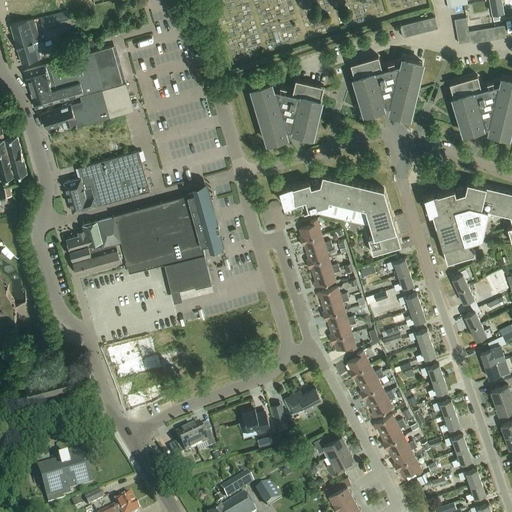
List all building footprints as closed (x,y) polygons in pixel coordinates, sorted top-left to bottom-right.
[(501,0),(490,0),(494,20),(499,19),(498,12),(504,11),(501,0)] [(68,10),(40,17),(43,30),(71,23),(68,10)] [(435,16),(429,18),(432,29),(437,28),(435,16)] [(454,19),(455,25),(467,23),(466,17),(454,19)] [(429,18),(423,19),(426,31),(432,29),(429,18)] [(22,62),(40,57),(36,43),(38,42),(36,34),(39,34),(34,19),(11,24),(22,62)] [(417,21),(420,32),(426,31),(423,19),(417,21)] [(417,21),(411,22),(414,34),(420,32),(417,21)] [(411,22),(405,24),(408,35),(414,34),(411,22)] [(468,29),(467,23),(455,25),(456,31),(468,29)] [(402,37),(408,35),(405,24),(399,25),(402,37)] [(457,37),(469,35),(468,31),(468,29),(456,31),(457,37)] [(470,40),(469,35),(457,37),(458,43),(470,40)] [(112,45),(24,70),(36,107),(80,95),(123,83),(112,45)] [(365,114),(383,108),(391,110),(390,113),(408,117),(421,61),(403,57),(402,63),(382,69),(378,55),(350,63),(365,114)] [(511,116),(511,78),(502,76),(501,82),(481,88),(477,74),(449,83),(464,133),(482,128),(490,129),(489,132),(507,136),(511,116)] [(311,137),(324,86),(295,79),(292,93),(272,88),(270,82),(252,88),(268,142),(286,137),(286,134),(293,132),(311,137)] [(51,110),(42,113),(45,123),(47,128),(56,125),(64,123),(65,125),(70,124),(71,124),(75,123),(76,122),(77,126),(78,126),(124,113),(134,110),(126,82),(123,83),(80,95),(81,97),(82,100),(71,103),(70,103),(62,105),(51,109),(51,110)] [(0,174),(1,177),(27,170),(17,133),(5,136),(1,122),(0,122),(0,174)] [(100,161),(111,201),(150,190),(138,150),(136,150),(100,161)] [(105,203),(111,201),(100,161),(78,167),(80,177),(64,182),(73,212),(97,205),(105,203)] [(304,210),(316,206),(318,211),(314,212),(314,213),(318,212),(370,224),(374,236),(368,237),(373,253),(401,245),(384,187),(322,173),(320,182),(311,185),(309,180),(280,189),(285,204),(301,200),(304,210)] [(447,262),(475,253),(471,239),(481,236),(481,235),(488,211),(510,217),(511,222),(511,225),(507,227),(511,243),(511,242),(511,191),(467,181),(465,190),(456,193),(454,188),(425,197),(430,212),(432,211),(447,262)] [(10,186),(5,187),(5,188),(0,189),(0,198),(7,197),(7,196),(12,195),(10,186)] [(79,234),(66,238),(72,256),(91,251),(90,249),(90,246),(120,239),(126,261),(129,271),(163,261),(171,291),(194,285),(195,288),(212,283),(204,253),(202,246),(222,240),(221,235),(208,190),(197,193),(197,192),(186,194),(122,212),(113,215),(113,216),(82,224),(83,229),(78,230),(79,234)] [(300,240),(322,234),(317,218),(310,221),(311,224),(299,228),(301,235),(299,236),(300,240)] [(17,256),(24,254),(17,233),(18,229),(13,230),(11,223),(0,220),(0,244),(5,245),(6,244),(17,256)] [(322,234),(300,240),(302,245),(304,244),(306,251),(332,243),(331,240),(324,242),(322,234)] [(116,242),(90,249),(91,251),(72,256),(77,275),(116,263),(116,262),(120,256),(116,242)] [(332,243),(306,251),(308,258),(306,258),(307,263),(329,257),(326,249),(333,247),(332,243)] [(329,257),(307,263),(309,268),(311,267),(313,274),(339,266),(338,263),(331,265),(329,257)] [(395,266),(398,273),(409,269),(405,257),(394,261),(394,260),(386,263),(388,268),(395,266)] [(373,264),(361,268),(363,275),(375,271),(373,264)] [(340,270),(339,266),(313,274),(315,281),(313,281),(314,286),(336,280),(333,272),(340,270)] [(409,269),(398,273),(401,282),(394,284),(396,290),(403,287),(413,283),(409,269)] [(458,291),(469,286),(464,277),(468,276),(465,269),(460,271),(461,273),(452,278),(458,291)] [(7,287),(1,280),(0,278),(0,337),(6,334),(8,339),(12,336),(12,310),(6,298),(7,287)] [(320,296),(322,303),(348,295),(347,292),(340,294),(338,286),(316,292),(318,297),(320,296)] [(477,294),(473,295),(469,286),(458,291),(463,302),(468,300),(471,306),(477,304),(475,299),(479,298),(477,294)] [(497,288),(484,294),(486,299),(500,294),(497,288)] [(368,303),(388,297),(385,289),(366,296),(368,303)] [(407,301),(410,309),(421,305),(416,292),(406,296),(406,295),(398,298),(400,303),(407,301)] [(349,299),(348,295),(322,303),(324,310),(322,311),(323,315),(345,309),(342,301),(349,299)] [(487,302),(490,309),(505,302),(502,295),(487,302)] [(410,309),(412,314),(405,316),(408,325),(415,323),(415,322),(425,318),(421,305),(410,309)] [(470,327),(480,322),(477,314),(481,313),(478,306),(472,308),(473,311),(464,315),(470,327)] [(347,317),(345,309),(323,315),(325,320),(327,319),(329,326),(355,318),(354,315),(347,317)] [(330,338),(352,332),(349,324),(356,322),(355,318),(329,326),(331,333),(329,334),(330,338)] [(484,330),(480,322),(470,327),(476,339),(485,335),(486,337),(491,335),(488,328),(484,330)] [(397,325),(380,331),(382,337),(399,332),(397,325)] [(417,337),(420,345),(431,341),(427,328),(416,332),(416,331),(408,333),(410,339),(417,337)] [(511,336),(511,329),(502,334),(504,340),(511,336)] [(356,347),(352,332),(330,338),(332,343),(334,342),(336,349),(348,346),(349,349),(356,347)] [(383,338),(385,344),(402,338),(400,332),(383,338)] [(160,368),(152,335),(105,346),(109,366),(113,365),(116,378),(160,368)] [(376,335),(370,337),(372,343),(378,341),(376,335)] [(431,341),(420,345),(423,353),(416,355),(418,361),(425,358),(425,357),(435,354),(431,341)] [(491,348),(480,352),(485,365),(495,361),(503,358),(506,358),(501,344),(498,345),(491,348)] [(348,370),(350,374),(370,363),(363,349),(356,353),(358,356),(347,362),(350,368),(348,370)] [(495,361),(485,365),(489,378),(500,374),(500,375),(508,372),(503,358),(495,361)] [(394,367),(396,372),(411,367),(409,361),(394,367)] [(25,398),(25,399),(26,398),(26,397),(46,392),(66,386),(66,384),(72,383),(73,384),(74,383),(73,382),(78,377),(80,378),(80,377),(84,375),(84,373),(78,375),(77,369),(77,368),(77,367),(78,363),(76,362),(75,367),(69,366),(69,365),(67,365),(67,366),(61,368),(61,366),(21,377),(20,376),(19,376),(19,377),(25,398)] [(374,371),(370,363),(350,374),(353,378),(355,377),(358,383),(382,371),(380,367),(374,371)] [(429,372),(432,380),(443,376),(439,364),(428,367),(428,366),(420,369),(422,374),(429,372)] [(384,374),(382,371),(358,383),(362,390),(359,391),(362,395),(382,385),(378,377),(384,374)] [(443,376),(432,380),(435,388),(428,391),(430,396),(437,394),(437,393),(447,389),(443,376)] [(126,412),(147,405),(138,378),(127,382),(125,378),(119,380),(121,384),(117,385),(126,412)] [(491,390),(495,402),(511,396),(508,384),(491,390)] [(385,392),(382,385),(362,395),(364,399),(366,398),(369,405),(393,392),(391,389),(385,392)] [(300,390),(289,395),(284,398),(291,412),(303,405),(307,412),(317,407),(315,403),(322,399),(316,387),(302,394),(300,390)] [(393,392),(369,405),(373,411),(371,412),(373,417),(393,406),(389,398),(395,395),(393,392)] [(414,395),(408,398),(411,404),(417,402),(414,395)] [(511,396),(495,402),(499,414),(511,409),(511,396)] [(441,407),(444,415),(455,411),(451,399),(440,402),(440,401),(432,404),(434,410),(441,407)] [(258,434),(268,431),(264,417),(258,419),(255,408),(241,412),(244,420),(239,421),(242,431),(256,427),(258,434)] [(409,409),(403,412),(407,419),(413,416),(410,411),(409,409)] [(420,410),(414,413),(419,424),(425,421),(420,410)] [(455,411),(444,415),(447,423),(440,426),(442,431),(449,429),(449,428),(459,424),(455,411)] [(377,427),(380,434),(404,421),(402,418),(396,421),(392,413),(372,424),(375,428),(377,427)] [(288,427),(286,418),(275,421),(277,430),(288,427)] [(511,420),(501,424),(505,436),(511,433),(511,420)] [(406,424),(404,421),(380,434),(384,440),(381,441),(384,445),(404,435),(400,427),(406,424)] [(188,429),(196,447),(207,442),(210,448),(215,445),(210,434),(205,436),(199,424),(188,429)] [(180,455),(196,447),(188,429),(176,434),(179,441),(169,447),(175,458),(180,455)] [(453,442),(456,450),(467,446),(462,433),(452,437),(451,436),(444,439),(446,444),(453,442)] [(319,452),(323,450),(327,456),(329,455),(347,446),(341,434),(329,441),(325,435),(313,441),(319,452)] [(407,442),(404,435),(384,445),(386,450),(388,448),(392,455),(415,442),(413,439),(407,442)] [(266,437),(258,439),(260,447),(268,445),(266,437)] [(440,437),(429,440),(431,447),(442,443),(440,437)] [(417,445),(415,442),(392,455),(395,461),(393,462),(395,466),(415,456),(411,449),(417,445)] [(353,457),(347,446),(329,455),(333,462),(326,465),(331,475),(343,468),(341,463),(353,457)] [(467,446),(456,450),(459,458),(452,460),(454,466),(461,463),(471,459),(467,446)] [(58,456),(61,467),(57,468),(55,462),(38,467),(47,496),(93,482),(83,449),(58,456)] [(218,452),(212,454),(215,461),(221,458),(218,452)] [(415,456),(395,466),(397,471),(399,470),(403,476),(414,470),(416,473),(422,470),(415,456)] [(428,464),(430,470),(438,466),(436,460),(428,464)] [(467,476),(470,484),(481,480),(476,468),(466,471),(465,470),(458,473),(460,478),(467,476)] [(247,472),(221,487),(228,497),(253,482),(247,472)] [(348,476),(326,488),(329,494),(338,511),(361,511),(347,484),(351,482),(348,476)] [(432,479),(433,483),(434,486),(445,482),(443,476),(432,479)] [(481,480),(470,484),(473,492),(466,495),(467,500),(475,498),(474,497),(485,493),(481,480)] [(255,492),(266,508),(282,498),(272,481),(255,492)] [(103,499),(100,491),(85,498),(88,506),(103,499)] [(256,511),(244,492),(226,503),(226,504),(220,507),(211,511),(256,511)] [(101,511),(112,511),(135,501),(131,493),(115,501),(117,504),(101,511)] [(218,503),(223,499),(220,494),(214,497),(218,503)] [(78,497),(72,500),(75,506),(81,504),(78,497)] [(112,511),(137,511),(140,511),(135,501),(112,511)] [(434,508),(435,511),(443,511),(456,508),(454,501),(434,508)] [(476,511),(479,511),(491,511),(488,503),(478,506),(477,506),(470,508),(471,511),(476,511)]
